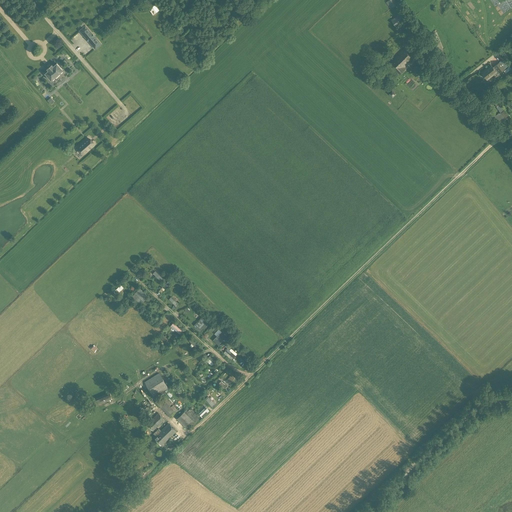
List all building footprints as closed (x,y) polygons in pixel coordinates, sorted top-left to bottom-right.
[(390,9),(393,7),(397,4),(394,0),(389,0),(386,2),(390,9)] [(155,4),(148,8),(152,15),(159,10),(155,4)] [(396,27),(405,21),(400,14),(391,20),(396,27)] [(85,26),(80,30),(79,31),(80,31),(86,38),(91,33),(92,34),(92,33),(85,26),(85,25),(85,26)] [(437,52),(442,50),(435,33),(430,36),(437,52)] [(95,49),(101,44),(94,36),(94,37),(89,41),(88,41),(95,49)] [(405,67),(414,57),(404,48),(393,60),(389,63),(400,74),(406,68),(405,67)] [(490,64),(480,72),(486,80),(495,72),(497,74),(507,66),(502,60),(492,67),(490,64)] [(62,70),(57,64),(57,63),(56,64),(53,66),(52,65),(51,64),(51,65),(47,68),(47,69),(49,70),(45,73),(45,74),(51,80),(54,77),(55,77),(59,73),(62,70),(62,71),(63,70),(62,70)] [(490,103),(496,97),(492,94),(486,99),(490,103)] [(495,99),(492,102),(496,106),(496,107),(501,113),(500,115),(499,114),(495,117),(501,123),(506,118),(511,123),(511,124),(511,122),(511,119),(505,110),(495,99)] [(88,138),(78,146),(80,150),(81,152),(84,154),(94,145),(92,142),(90,140),(88,138)] [(161,282),(164,279),(154,270),(152,273),(161,282)] [(148,296),(139,288),(132,296),(140,304),(143,301),(143,302),(146,299),(145,298),(148,296)] [(176,305),(178,303),(171,296),(168,299),(176,305)] [(200,331),(208,323),(201,317),(198,320),(201,323),(199,325),(196,322),(194,325),(200,331)] [(173,322),(170,325),(179,334),(183,331),(173,322)] [(218,345),(227,336),(221,331),(213,340),(218,345)] [(232,358),(237,352),(231,348),(229,349),(227,347),(223,352),(232,358)] [(205,360),(211,366),(216,361),(210,355),(205,360)] [(153,396),(168,387),(159,373),(144,382),(153,396)] [(170,397),(172,395),(171,394),(180,387),(178,385),(167,393),(170,397)] [(97,405),(112,398),(110,393),(94,399),(97,405)] [(205,398),(213,407),(216,404),(208,395),(205,398)] [(163,399),(161,397),(157,400),(157,401),(156,402),(170,417),(178,410),(165,397),(163,399)] [(186,410),(178,418),(189,430),(200,419),(190,409),(187,412),(186,410)] [(153,430),(165,419),(158,413),(147,424),(153,430)] [(176,431),(168,423),(161,430),(159,428),(154,433),(156,435),(154,437),(162,445),(176,431)] [(136,470),(144,463),(139,458),(132,466),(136,470)]
